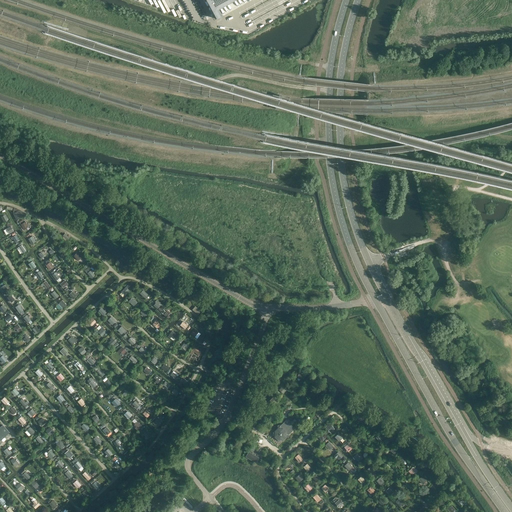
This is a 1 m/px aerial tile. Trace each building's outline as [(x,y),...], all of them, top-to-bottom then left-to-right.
[(204,0),(216,21),(223,17),(220,12),(240,0),(204,0)] [(16,220),(27,214),(20,210),(19,210),(16,209),(14,208),(13,212),(14,213),(12,214),(15,220),(16,220)] [(22,242),(21,243),(18,244),(19,247),(18,247),(22,253),(26,251),(22,245),(24,244),(22,242)] [(54,267),(50,262),(46,265),(49,270),(54,267)] [(56,280),(60,278),(56,272),(55,273),(53,271),(51,273),(53,275),(52,275),(56,280)] [(68,284),(65,280),(60,284),(63,288),(68,284)] [(129,290),(126,287),(121,292),(125,295),(129,290)] [(51,294),(55,299),(59,296),(55,291),(51,294)] [(129,301),(134,306),(137,302),(132,297),(129,301)] [(58,304),(63,308),(66,305),(62,300),(58,304)] [(19,304),(15,307),(20,313),(23,311),(19,304)] [(98,311),(103,316),(106,313),(102,308),(98,311)] [(140,313),(145,317),(148,314),(144,309),(140,313)] [(170,314),(171,313),(168,310),(164,315),(169,319),(172,315),(170,314)] [(10,314),(5,318),(8,322),(13,317),(10,314)] [(112,316),(108,320),(112,325),(116,321),(112,316)] [(88,322),(92,326),(97,321),(92,317),(90,319),(91,320),(88,322)] [(153,324),(158,328),(161,324),(156,320),(153,324)] [(126,331),(122,326),(118,330),(122,335),(126,331)] [(98,332),(102,336),(107,332),(102,327),(100,329),(101,330),(98,332)] [(194,328),(190,334),(194,337),(198,331),(194,328)] [(108,343),(112,346),(116,342),(112,337),(110,339),(111,340),(108,343)] [(181,347),(186,350),(189,346),(184,342),(181,347)] [(78,350),(82,356),(87,352),(82,347),(78,350)] [(127,351),(122,347),(117,351),(119,353),(120,352),(123,355),(127,351)] [(60,351),(64,356),(68,352),(63,348),(60,351)] [(87,355),(83,358),(85,360),(86,359),(92,365),(96,361),(94,358),(93,360),(90,357),(90,358),(87,355)] [(129,358),(135,364),(138,361),(132,356),(129,358)] [(46,365),(50,370),(54,367),(50,362),(46,365)] [(74,365),(79,370),(82,366),(78,362),(74,365)] [(35,372),(39,378),(43,374),(38,369),(35,372)] [(97,372),(101,377),(105,374),(100,369),(97,372)] [(108,388),(112,385),(108,379),(104,382),(108,388)] [(97,385),(93,380),(89,384),(93,388),(97,385)] [(287,389),(283,385),(279,390),(283,394),(287,389)] [(11,392),(15,397),(19,393),(15,388),(11,392)] [(56,398),(60,403),(64,399),(60,394),(56,398)] [(278,399),(274,396),(269,401),(273,404),(278,399)] [(1,400),(5,405),(9,402),(4,397),(1,400)] [(27,401),(25,402),(22,398),(19,401),(24,407),(29,403),(27,401)] [(112,402),(116,407),(120,403),(116,399),(112,402)] [(17,412),(13,407),(12,407),(11,406),(8,408),(9,409),(10,409),(10,410),(14,415),(17,412)] [(92,418),(96,423),(100,420),(96,415),(92,418)] [(18,420),(23,425),(26,422),(22,417),(18,420)] [(42,418),(37,422),(41,426),(46,422),(42,418)] [(295,429),(289,423),(286,422),(282,427),(279,427),(279,430),(273,435),(279,441),(281,441),(286,437),(289,437),(289,434),(295,429)] [(85,423),(81,426),(86,432),(89,429),(85,423)] [(29,424),(26,427),(28,429),(26,430),(31,435),(35,432),(29,424)] [(335,429),(330,424),(326,428),(331,433),(335,429)] [(3,425),(0,427),(0,440),(9,432),(3,425)] [(54,432),(50,427),(45,431),(50,436),(54,432)] [(103,430),(107,435),(111,432),(107,427),(103,430)] [(143,434),(149,439),(152,436),(147,431),(143,434)] [(335,437),(339,442),(343,438),(339,433),(335,437)] [(35,438),(40,444),(43,442),(38,436),(35,438)] [(97,436),(93,439),(98,444),(102,441),(97,436)] [(400,443),(404,448),(408,444),(404,439),(400,443)] [(56,444),(61,450),(65,446),(60,441),(56,444)] [(342,444),(345,446),(344,447),(349,452),(353,448),(348,443),(346,441),(342,444)] [(325,445),(330,450),(333,446),(329,442),(325,445)] [(10,450),(9,451),(7,448),(3,451),(7,456),(12,453),(10,450)] [(245,457),(256,463),(259,458),(252,454),(254,451),(251,449),(249,452),(249,451),(245,457)] [(294,458),(299,463),(303,459),(298,454),(294,458)] [(398,458),(404,465),(408,462),(401,455),(402,454),(398,458)] [(10,461),(15,467),(19,464),(14,457),(10,461)] [(344,466),(349,470),(352,467),(348,462),(344,466)] [(311,468),(307,463),(303,467),(303,468),(305,470),(306,470),(307,472),(311,468)] [(413,466),(409,471),(413,475),(415,473),(416,474),(418,471),(413,466)] [(65,473),(69,479),(73,476),(68,470),(65,473)] [(22,475),(27,480),(31,477),(26,472),(22,475)] [(91,478),(85,472),(82,474),(88,481),(91,478)] [(303,479),(299,474),(295,478),(299,482),(303,479)] [(376,481),(380,485),(384,482),(380,477),(376,481)] [(30,483),(36,489),(39,486),(36,482),(35,482),(33,481),(30,483)] [(24,488),(20,483),(16,487),(18,490),(19,489),(21,491),(24,488)] [(304,487),(308,492),(312,489),(308,484),(304,487)] [(329,489),(325,484),(321,488),(325,493),(329,489)] [(375,491),(371,486),(367,490),(371,494),(375,491)] [(385,491),(390,496),(394,492),(389,487),(385,491)] [(82,493),(86,498),(90,495),(85,490),(82,493)] [(313,497),(317,502),(321,499),(316,494),(314,495),(315,496),(313,497)] [(438,499),(443,504),(446,500),(442,496),(438,499)] [(378,501),(382,506),(386,502),(381,498),(378,501)] [(395,502),(400,507),(404,503),(399,498),(395,502)] [(459,502),(463,506),(467,503),(462,498),(459,502)] [(339,499),(335,503),(339,508),(343,504),(339,499)]
